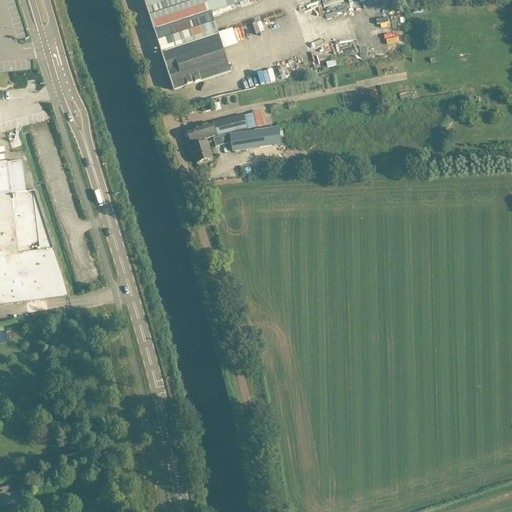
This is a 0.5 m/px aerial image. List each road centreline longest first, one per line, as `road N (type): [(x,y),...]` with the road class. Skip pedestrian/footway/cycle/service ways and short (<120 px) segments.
road 1 (unclassified): [(261,511),(227,324),(129,0)]
road 2 (secondary): [(183,511),(131,291),(83,142)]
